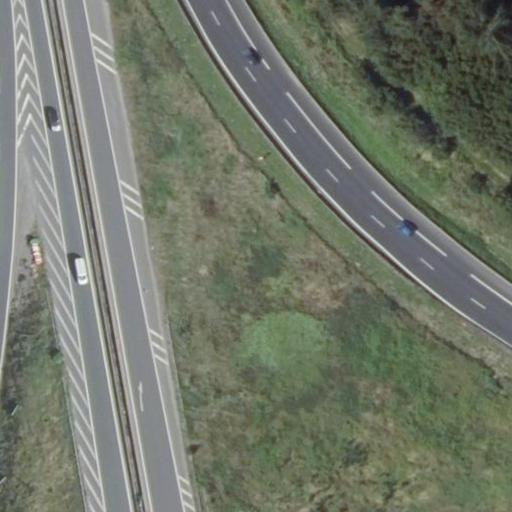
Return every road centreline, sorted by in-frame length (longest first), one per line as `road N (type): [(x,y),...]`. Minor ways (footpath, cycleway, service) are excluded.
road 1 (primary): [(167,511),(74,0)]
road 2 (primary): [(33,0),(118,511)]
road 3 (motorway): [(511,323),(408,248),(322,164),(204,0)]
